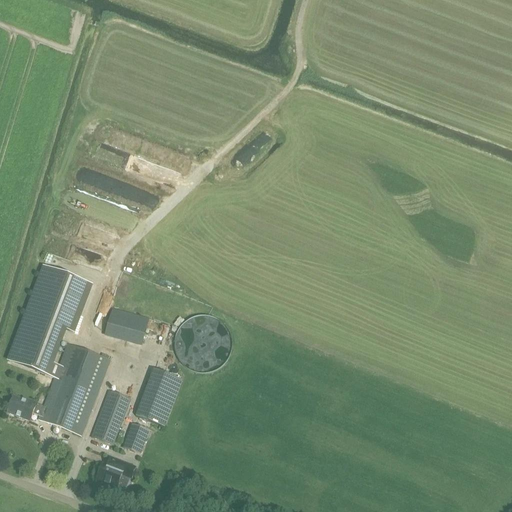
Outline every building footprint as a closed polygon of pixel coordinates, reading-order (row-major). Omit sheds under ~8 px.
[(101,150),(140,163),(141,159),(129,155),(134,143),(109,135),(106,144),(103,143),(101,150)] [(68,346),(60,368),(54,365),(67,331),(75,334),(94,286),(43,267),(7,362),(55,380),(45,408),(42,415),(40,421),(82,437),(111,362),(68,346)] [(102,300),(100,299),(96,308),(106,313),(114,294),(106,291),(102,300)] [(120,322),(145,327),(147,318),(122,313),(120,322)] [(142,342),(145,328),(107,319),(104,333),(142,342)] [(168,332),(170,326),(162,323),(160,329),(168,332)] [(180,352),(209,373),(222,355),(215,350),(217,347),(213,344),(205,355),(187,342),(180,352)] [(155,367),(139,413),(168,423),(184,377),(155,367)] [(114,447),(131,401),(110,393),(92,439),(114,447)] [(14,397),(8,414),(31,423),(35,412),(42,415),(45,408),(37,405),(38,404),(23,399),(23,401),(14,397)] [(149,440),(152,433),(149,432),(134,427),(125,450),(140,456),(146,439),(149,440)] [(132,480),(136,470),(111,460),(108,468),(103,466),(97,481),(118,489),(123,476),(132,480)]
